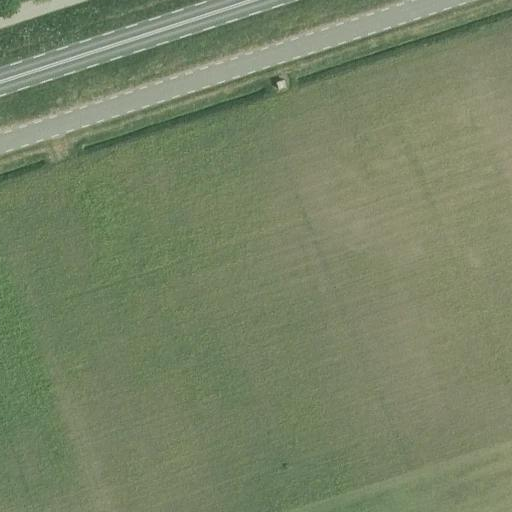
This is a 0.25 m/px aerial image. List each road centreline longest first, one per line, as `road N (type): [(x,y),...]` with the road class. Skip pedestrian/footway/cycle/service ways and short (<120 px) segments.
road 1 (unclassified): [(0,145),(446,0)]
road 2 (primary): [(0,78),(248,0)]
